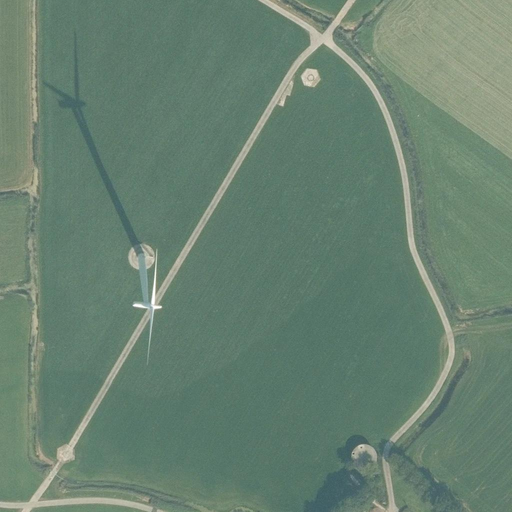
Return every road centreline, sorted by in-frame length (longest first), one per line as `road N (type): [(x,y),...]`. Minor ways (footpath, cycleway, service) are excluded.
road 1 (track): [(25,511),(299,59),(352,0)]
road 2 (track): [(392,511),(385,446),(430,400),(454,340),(416,254),(393,126),(364,76),(264,0)]
road 3 (unclassified): [(158,511),(103,499),(0,506)]
